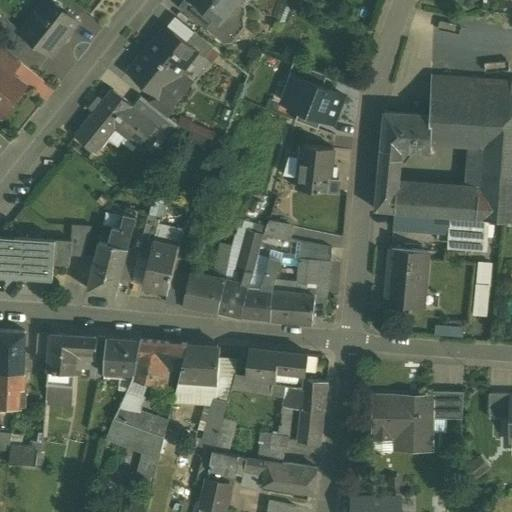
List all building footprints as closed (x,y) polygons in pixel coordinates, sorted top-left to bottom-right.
[(51,0),(44,0),(19,31),(32,42),(50,56),(78,21),(51,0)] [(232,0),(216,20),(191,0),(186,0),(181,6),(224,41),(231,40),(243,25),(242,19),(240,17),(244,12),(244,7),(239,3),(238,5),(232,0)] [(191,0),(216,20),(232,0),(238,5),(239,3),(244,7),(249,0),(191,0)] [(253,0),(274,16),(280,0),(253,0)] [(19,31),(7,22),(0,30),(0,47),(17,61),(32,42),(19,31)] [(186,41),(167,26),(157,37),(156,36),(145,50),(159,61),(159,62),(176,75),(187,61),(189,63),(198,51),(199,51),(186,41)] [(212,46),(194,32),(186,41),(199,51),(198,51),(204,56),(212,46)] [(212,46),(204,56),(212,62),(213,61),(219,52),(212,46)] [(17,61),(0,47),(0,66),(10,74),(19,62),(17,61)] [(176,75),(159,62),(159,61),(145,50),(129,71),(156,93),(172,105),(182,93),(173,86),(180,78),(176,75)] [(219,52),(213,61),(218,65),(225,57),(219,52)] [(249,76),(225,57),(218,65),(245,86),(249,76)] [(290,74),(322,88),(327,77),(294,63),(290,74)] [(0,114),(1,116),(25,86),(20,82),(20,80),(14,75),(12,76),(10,74),(0,66),(0,114)] [(322,88),(296,77),(285,104),(301,110),(321,118),(331,122),(342,96),(322,88)] [(487,83),(431,79),(431,98),(485,102),(486,98),(487,83)] [(511,88),(511,83),(487,82),(487,83),(486,98),(511,100),(511,88)] [(112,90),(75,137),(94,152),(114,127),(139,147),(155,127),(155,126),(150,122),(132,108),(133,107),(131,106),(112,90)] [(172,105),(156,93),(148,103),(158,111),(168,118),(175,108),(172,105)] [(148,103),(139,96),(131,106),(133,107),(132,108),(150,122),(158,111),(148,103)] [(485,102),(431,98),(430,115),(432,115),(431,136),(431,137),(482,141),(485,102)] [(511,99),(511,100),(486,98),(485,102),(482,141),(477,195),(475,219),(511,221),(511,99)] [(321,118),(301,110),(297,121),(317,129),(321,118)] [(168,118),(158,111),(150,122),(155,126),(155,127),(166,137),(177,125),(168,118)] [(430,115),(384,112),(379,165),(398,167),(399,150),(430,152),(431,137),(431,136),(432,115),(430,115)] [(333,150),(307,147),(304,159),(305,159),(331,162),(333,150)] [(331,162),(305,159),(304,159),(299,158),(295,189),(336,194),(337,180),(328,179),(331,162)] [(466,193),(396,188),(398,167),(379,165),(376,211),(394,212),(418,214),(435,215),(453,217),(475,219),(477,195),(466,193)] [(120,230),(112,228),(108,244),(127,249),(137,212),(125,209),(120,230)] [(418,214),(394,212),(393,230),(417,232),(418,214)] [(435,215),(418,214),(417,232),(434,232),(435,224),(435,215)] [(160,218),(148,215),(144,231),(155,234),(160,218)] [(453,217),(435,215),(435,224),(453,226),(453,217)] [(292,228),(267,222),(264,234),(290,239),(292,228)] [(92,226),(72,224),(71,241),(70,256),(84,257),(92,226)] [(264,234),(246,230),(236,270),(244,272),(241,285),(247,287),(248,287),(253,274),(260,247),(264,234)] [(155,234),(144,231),(139,253),(137,259),(148,261),(153,242),(154,242),(155,234)] [(290,239),(264,234),(260,247),(287,252),(290,239)] [(55,240),(0,237),(0,272),(14,273),(33,274),(33,278),(52,280),(53,265),(53,263),(55,240)] [(71,241),(55,240),(53,263),(60,263),(60,256),(70,256),(71,241)] [(108,244),(100,242),(88,289),(115,296),(119,280),(127,250),(127,249),(108,244)] [(148,261),(142,285),(169,291),(173,271),(179,248),(154,242),(153,242),(148,261)] [(231,249),(219,247),(214,273),(216,273),(216,280),(225,282),(231,249)] [(427,252),(391,249),(386,303),(422,306),(424,289),(427,252)] [(139,253),(127,250),(119,280),(131,283),(131,282),(137,259),(139,253)] [(70,256),(60,256),(60,263),(53,263),(53,265),(69,266),(70,256)] [(330,261),(299,258),(296,285),(316,287),(328,288),(330,261)] [(137,259),(131,282),(142,285),(148,261),(137,259)] [(269,259),(261,289),(272,290),(280,262),(269,259)] [(475,315),(490,316),(492,261),(477,261),(475,315)] [(183,306),(190,275),(173,271),(169,291),(166,303),(183,306)] [(190,275),(183,306),(218,312),(225,282),(216,280),(190,275)] [(241,285),(225,282),(218,312),(241,317),(247,287),(241,285)] [(327,296),(328,288),(316,287),(315,295),(327,296)] [(261,289),(249,288),(246,317),(270,320),(273,291),(272,290),(261,289)] [(437,290),(424,289),(422,306),(436,307),(437,290)] [(315,295),(273,291),(270,320),(312,324),(313,316),(315,295)] [(327,296),(315,295),(313,316),(324,318),(327,296)] [(464,325),(439,325),(439,336),(464,336),(464,325)] [(25,332),(0,330),(0,372),(23,373),(25,332)] [(51,333),(38,333),(36,356),(49,357),(51,333)] [(108,337),(51,333),(49,357),(47,385),(73,387),(76,353),(91,354),(91,360),(106,361),(108,337)] [(140,340),(108,337),(106,361),(105,372),(133,374),(140,340)] [(188,344),(140,340),(133,374),(132,382),(129,388),(142,393),(147,381),(159,384),(164,361),(182,366),(188,344)] [(220,347),(188,344),(182,366),(179,379),(202,381),(202,380),(217,382),(220,347)] [(279,352),(249,348),(246,375),(260,378),(273,380),(276,380),(277,370),(279,352)] [(308,355),(279,352),(277,370),(305,374),(308,355)] [(106,361),(91,360),(89,379),(99,380),(99,379),(104,379),(105,372),(106,361)] [(23,373),(0,372),(0,406),(17,407),(18,388),(23,388),(23,373)] [(273,380),(260,378),(258,391),(271,393),(272,383),(273,380)] [(305,388),(295,386),(295,387),(279,385),(278,394),(284,395),(283,407),(303,409),(299,440),(321,443),(328,381),(306,378),(305,388)] [(279,385),(272,383),(271,393),(278,394),(279,385)] [(73,387),(47,385),(45,403),(72,405),(73,387)] [(463,391),(431,391),(431,399),(432,399),(431,418),(433,418),(462,418),(463,391)] [(511,392),(490,392),(489,416),(511,417),(511,397),(511,396),(511,392)] [(410,396),(374,395),(373,437),(397,438),(396,449),(432,449),(433,418),(431,418),(432,399),(431,399),(410,398),(410,396)] [(227,402),(214,398),(208,418),(222,421),(223,419),(227,402)] [(170,422),(119,405),(110,433),(108,439),(137,449),(144,429),(155,433),(165,436),(170,422)] [(292,414),(282,413),(281,424),(290,425),(292,414)] [(208,418),(201,447),(214,450),(222,421),(208,418)] [(235,423),(223,419),(222,421),(214,450),(227,451),(235,423)] [(144,429),(137,449),(143,451),(132,484),(147,489),(161,448),(151,444),(155,433),(144,429)] [(0,433),(0,449),(4,450),(9,450),(11,435),(0,433)] [(165,436),(155,433),(151,444),(161,448),(165,436)] [(289,436),(265,433),(263,445),(263,446),(284,450),(287,450),(289,436)] [(284,450),(263,446),(263,445),(260,445),(258,457),(282,461),(284,450)] [(30,449),(11,446),(9,462),(24,463),(36,464),(38,450),(30,449)] [(214,450),(201,447),(198,458),(211,461),(214,450)] [(238,454),(214,450),(211,461),(210,469),(216,470),(234,474),(238,454)] [(247,457),(238,454),(234,474),(243,476),(244,473),(247,458),(247,457)] [(265,461),(247,458),(244,473),(263,476),(265,461)] [(289,465),(265,461),(263,476),(262,485),(285,489),(289,465)] [(317,469),(289,464),(285,489),(296,491),(295,497),(310,499),(311,493),(314,494),(317,469)] [(216,470),(210,469),(207,479),(214,480),(216,470)] [(214,480),(207,479),(200,506),(224,511),(224,510),(230,484),(214,480)] [(401,494),(401,484),(389,484),(389,494),(401,494)] [(399,511),(399,498),(353,498),(353,511),(399,511)] [(293,511),(294,506),(269,501),(266,511),(293,511)]
